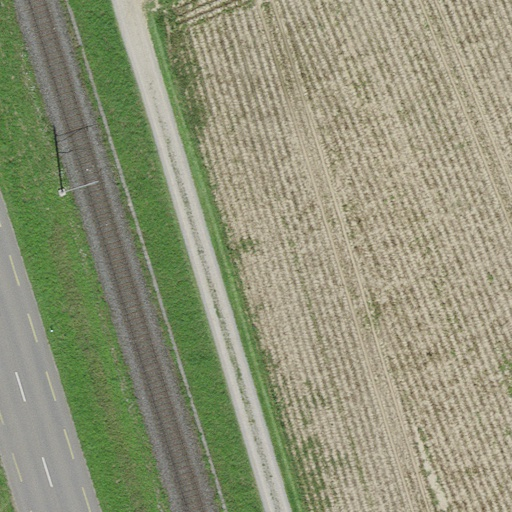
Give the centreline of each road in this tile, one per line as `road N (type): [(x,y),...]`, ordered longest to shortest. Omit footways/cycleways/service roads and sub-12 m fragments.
road 1 (track): [(144,0),(290,511)]
road 2 (tertiary): [(0,309),(63,511)]
